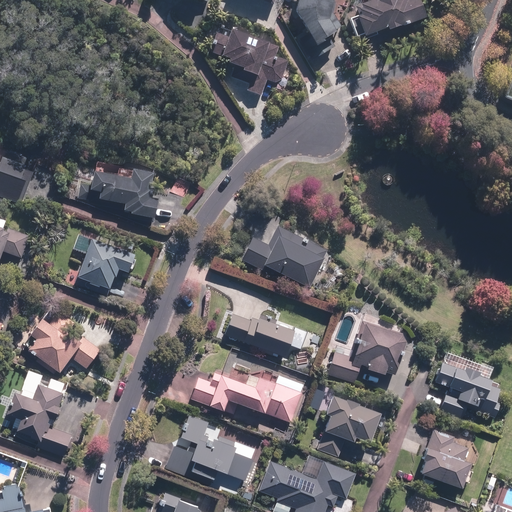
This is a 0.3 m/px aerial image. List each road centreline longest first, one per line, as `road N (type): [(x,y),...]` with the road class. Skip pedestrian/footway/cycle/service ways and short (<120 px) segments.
road 1 (residential): [(97,511),(193,223),(279,142),(323,132)]
road 2 (unknown): [(261,156),(192,51),(145,10),(120,0)]
road 3 (unknown): [(413,383),(368,511)]
